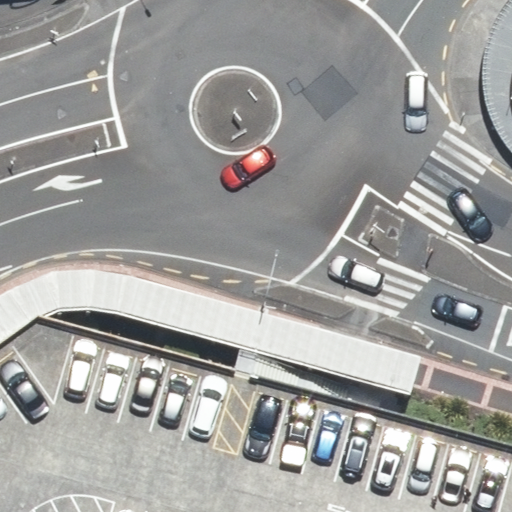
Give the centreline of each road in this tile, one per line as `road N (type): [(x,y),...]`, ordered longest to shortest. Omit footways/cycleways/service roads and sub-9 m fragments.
road 1 (secondary): [(313,180),(285,202),(217,211),(159,173),(138,120)]
road 2 (secondary): [(511,294),(407,246),(313,180)]
road 3 (secondary): [(138,120),(147,79),(181,36),(234,17),(288,30)]
road 4 (secondary): [(288,30),(311,48),(336,99),(336,128),(313,180)]
road 5 (secondary): [(138,120),(0,162)]
